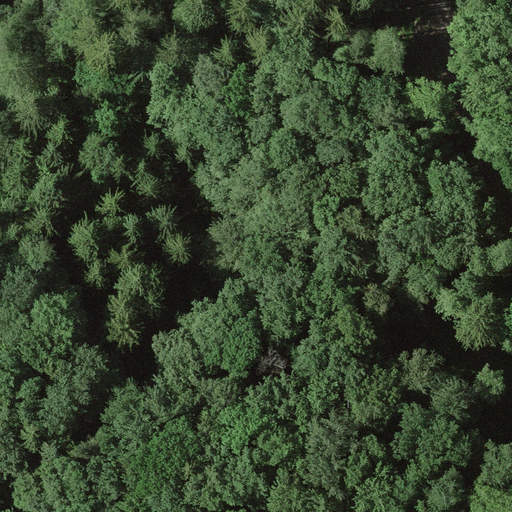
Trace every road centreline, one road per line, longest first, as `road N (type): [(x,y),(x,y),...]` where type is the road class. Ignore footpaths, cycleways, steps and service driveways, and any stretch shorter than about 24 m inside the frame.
road 1 (track): [(511,211),(442,44),(439,0)]
road 2 (track): [(0,152),(31,50),(10,0)]
